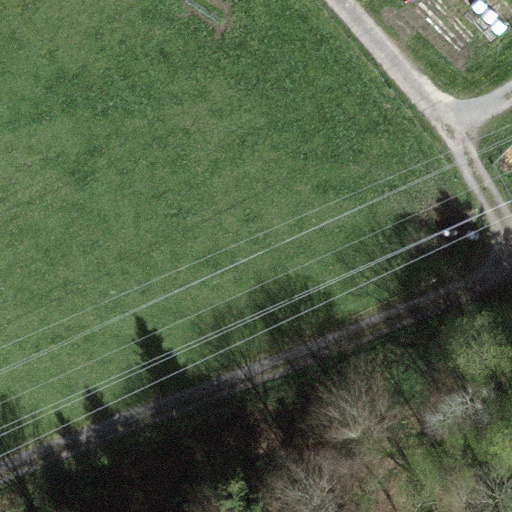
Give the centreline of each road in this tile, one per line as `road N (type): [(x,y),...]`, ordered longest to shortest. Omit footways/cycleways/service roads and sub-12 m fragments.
road 1 (track): [(0,465),(511,264)]
road 2 (track): [(330,0),(435,116),(511,253)]
